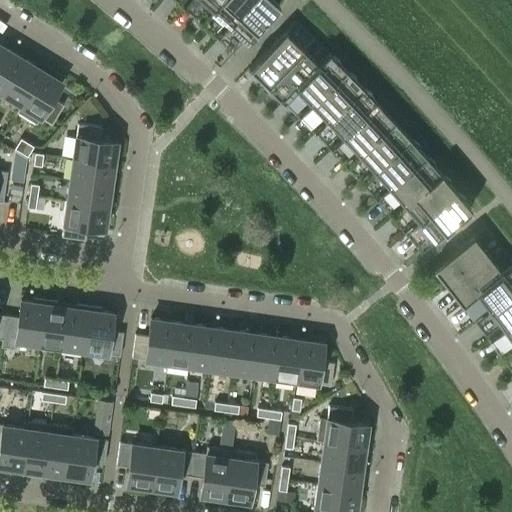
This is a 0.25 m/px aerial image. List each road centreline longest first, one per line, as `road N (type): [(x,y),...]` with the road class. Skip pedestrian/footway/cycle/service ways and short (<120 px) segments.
road 1 (residential): [(113,0),(180,51),(352,221),(511,434)]
road 2 (residential): [(382,511),(392,440),(387,418),(335,328),(118,295)]
road 3 (residential): [(0,16),(103,85),(143,135),(124,260)]
road 4 (residential): [(165,511),(0,487)]
road 5 (residential): [(124,260),(0,243)]
